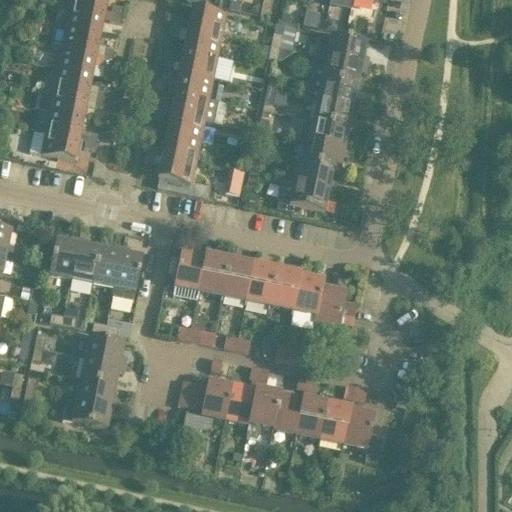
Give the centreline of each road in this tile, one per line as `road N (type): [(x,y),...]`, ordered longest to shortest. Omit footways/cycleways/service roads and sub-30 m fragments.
road 1 (residential): [(416,0),(367,263)]
road 2 (residential): [(167,225),(144,338),(162,363),(149,426)]
road 3 (residential): [(367,263),(167,225)]
road 4 (residential): [(167,225),(0,191)]
road 5 (residential): [(511,355),(391,278)]
